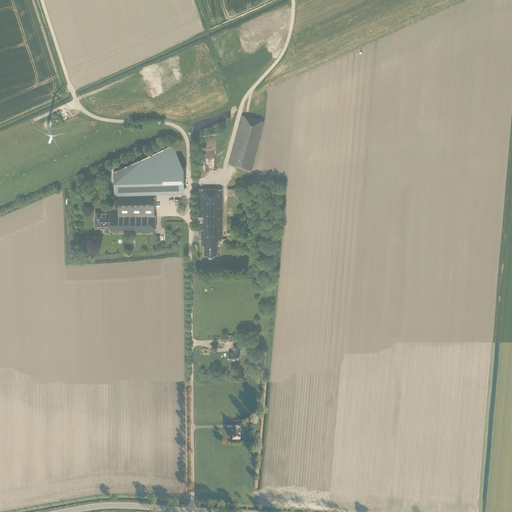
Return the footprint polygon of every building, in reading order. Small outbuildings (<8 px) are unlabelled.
[(251,169),(264,121),(242,115),(229,163),(251,169)] [(184,185),(184,167),(174,144),(114,170),(114,190),(115,190),(115,193),(114,193),(114,195),(155,193),(162,190),(167,188),(173,185),(174,185),(180,185),(184,185)] [(231,241),(231,227),(227,227),(227,238),(223,238),(223,188),(199,188),(199,238),(201,238),(201,245),(204,245),(204,254),(209,254),(209,257),(212,257),(213,257),(213,254),(217,254),(217,240),(221,240),(221,241),(231,241)] [(156,232),(155,195),(115,196),(114,211),(112,211),(112,212),(102,212),(102,213),(95,213),(95,227),(110,227),(110,232),(156,232)] [(229,359),(239,359),(238,352),(238,344),(233,344),(233,352),(228,352),(229,359)] [(235,429),(232,429),(233,440),(241,440),(240,431),(244,431),(243,425),(235,425),(235,429)]
